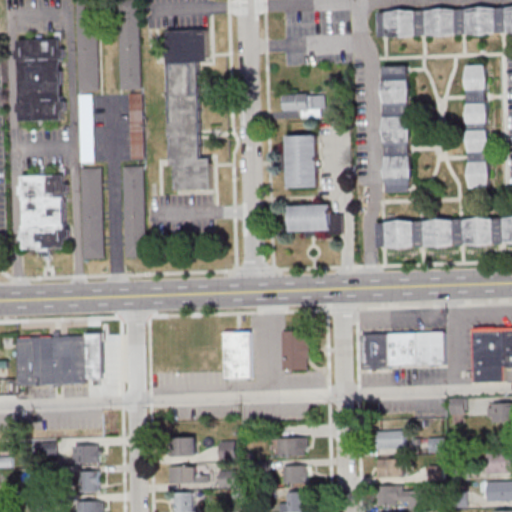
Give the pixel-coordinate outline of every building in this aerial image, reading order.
[(99,91),(97,0),(80,0),(77,0),(79,91),(99,91)] [(119,0),(140,0),(142,87),(123,88),(119,0)] [(382,35),(511,32),(511,6),(381,9),(382,35)] [(210,29),(211,61),(200,61),(202,157),(212,156),(214,188),(179,188),(178,163),(173,163),(168,30),(210,29)] [(63,39),(19,39),(20,121),(64,120),(63,39)] [(130,93),(143,92),(145,157),(132,157),(130,93)] [(328,94),(313,95),(313,92),(288,93),(289,95),(284,96),(285,108),(288,108),(289,108),(289,109),(304,109),(305,117),(324,116),(324,108),(331,107),(331,105),(328,105),(328,94)] [(79,93),(91,93),(93,159),(80,160),(79,93)] [(289,135),(321,133),(321,184),(291,186),(289,135)] [(125,165),(144,166),(148,255),(128,255),(125,165)] [(83,167),(101,166),(105,257),(85,257),(83,167)] [(292,204),(332,203),(334,229),(294,230),(292,204)] [(511,326),(474,327),(475,381),(506,381),(506,367),(511,366),(511,326)] [(253,330),(226,330),(226,376),(253,376),(253,330)] [(511,421),(511,402),(488,402),(488,422),(511,421)] [(406,429),(406,447),(378,447),(377,430),(406,429)] [(279,437),(309,436),(309,447),(306,447),(306,454),(280,455),(279,437)] [(429,436),(444,436),(445,451),(430,451),(429,436)] [(175,437),(196,437),(196,454),(175,455),(175,437)] [(221,458),(237,458),(237,441),(221,441),(221,458)] [(76,463),(102,463),(102,444),(76,444),(76,463)] [(511,471),(511,452),(488,453),(488,472),(511,471)] [(380,458),(406,457),(407,476),(380,477),(380,458)] [(286,465),(307,464),(307,482),(286,482),(286,465)] [(430,465),(445,464),(445,479),(430,479),(430,465)] [(172,466),(193,465),(194,482),(173,483),(172,466)] [(222,487),(239,487),(239,469),(222,469),(222,487)] [(101,491),(101,470),(83,470),(83,491),(101,491)] [(511,500),(511,480),(488,481),(488,500),(511,500)] [(380,484),(405,484),(405,489),(428,488),(428,507),(411,507),(411,502),(398,502),(398,504),(380,504),(380,484)] [(178,511),(177,492),(194,491),(195,511),(178,511)] [(289,502),(282,502),(281,511),(310,511),(310,491),(289,491),(289,502)] [(104,511),(105,500),(79,500),(78,511),(104,511)]
